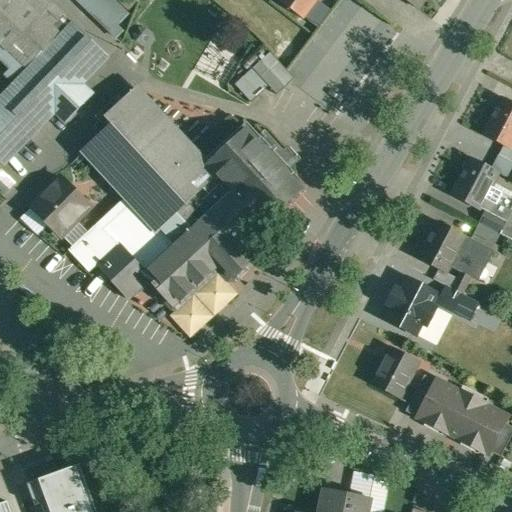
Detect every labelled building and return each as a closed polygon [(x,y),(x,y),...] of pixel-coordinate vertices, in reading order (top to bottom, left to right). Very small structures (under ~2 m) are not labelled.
[(0,0),(0,58),(11,69),(6,75),(15,84),(62,36),(54,28),(65,16),(48,0),(0,0)] [(129,14),(114,0),(79,0),(117,38),(124,31),(118,26),(129,14)] [(316,0),(279,0),(303,18),(316,0)] [(423,0),(405,0),(417,9),(423,0)] [(15,84),(6,93),(40,126),(56,110),(67,120),(91,95),(80,84),(107,57),(65,16),(54,28),(62,36),(15,84)] [(227,89),(241,58),(211,44),(196,75),(227,89)] [(295,79),(271,52),(253,68),(269,86),(278,95),(295,79)] [(253,68),(236,84),(252,102),(269,86),(253,68)] [(192,153),(134,90),(115,108),(111,103),(101,113),(105,117),(95,126),(103,135),(87,149),(133,200),(140,207),(110,235),(119,245),(99,264),(120,288),(123,285),(132,295),(139,289),(142,292),(147,288),(149,290),(154,286),(157,289),(158,288),(175,307),(192,291),(191,291),(218,266),(230,279),(233,279),(247,266),(247,262),(236,250),(302,189),(286,172),(296,162),(287,152),(291,149),(290,148),(285,153),(273,140),(276,137),(275,135),(271,138),(266,132),(257,140),(247,130),(210,164),(209,162),(205,166),(192,153)] [(6,93),(0,99),(0,156),(6,162),(40,126),(6,93)] [(511,102),(503,98),(483,135),(505,146),(511,149),(511,147),(511,102)] [(231,117),(192,153),(205,166),(209,162),(210,164),(247,130),(236,117),(231,117)] [(511,149),(505,146),(500,155),(511,161),(511,149)] [(511,203),(489,192),(494,183),(499,173),(499,172),(471,158),(452,195),(480,210),(481,208),(486,211),(486,210),(507,222),(501,233),(511,239),(511,203)] [(511,173),(510,178),(499,173),(509,179),(508,181),(511,182),(511,173)] [(61,178),(33,207),(62,237),(91,207),(61,178)] [(511,192),(494,183),(489,192),(511,203),(511,192)] [(133,200),(103,227),(110,235),(140,207),(133,200)] [(507,222),(486,210),(486,211),(480,222),(501,233),(507,222)] [(495,251),(438,222),(419,259),(440,270),(446,273),(447,273),(449,267),(460,273),(471,279),(478,283),(495,251)] [(110,235),(90,254),(99,264),(119,245),(110,235)] [(457,278),(447,273),(446,273),(440,270),(435,279),(452,288),(457,278)] [(471,279),(460,273),(457,278),(452,288),(463,294),(471,279)] [(452,288),(435,279),(428,290),(446,299),(452,288)] [(432,298),(406,284),(387,322),(414,335),(432,298)] [(463,294),(452,288),(446,299),(443,304),(454,310),(463,294)] [(420,362),(392,347),(372,385),(400,399),(420,362)] [(461,393),(437,381),(437,382),(425,376),(407,412),(420,419),(420,418),(490,453),(491,452),(505,424),(508,418),(485,406),(486,404),(461,392),(461,393)] [(511,426),(505,424),(491,452),(501,457),(511,436),(511,426)] [(96,511),(79,465),(33,482),(44,511),(96,511)] [(368,511),(372,498),(325,489),(320,511),(368,511)] [(10,511),(7,502),(0,504),(0,511),(10,511)]
